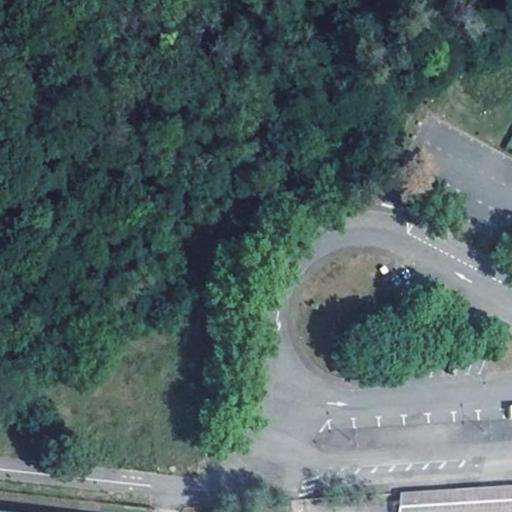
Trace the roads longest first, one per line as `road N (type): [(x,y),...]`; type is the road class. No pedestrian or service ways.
road 1 (residential): [(511,303),(410,246),(343,234),(314,246),(276,294),(288,374)]
road 2 (residential): [(288,374),(308,397),(328,403),(511,395)]
